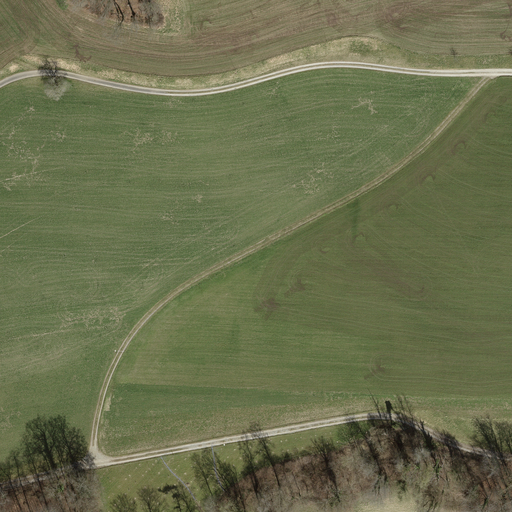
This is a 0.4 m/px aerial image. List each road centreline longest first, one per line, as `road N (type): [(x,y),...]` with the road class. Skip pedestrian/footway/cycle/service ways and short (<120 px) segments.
road 1 (track): [(90,464),(114,364),(165,298),(405,162),(494,72)]
road 2 (track): [(511,457),(381,415),(0,486)]
road 3 (track): [(511,73),(346,64),(184,93),(61,72),(0,87)]
